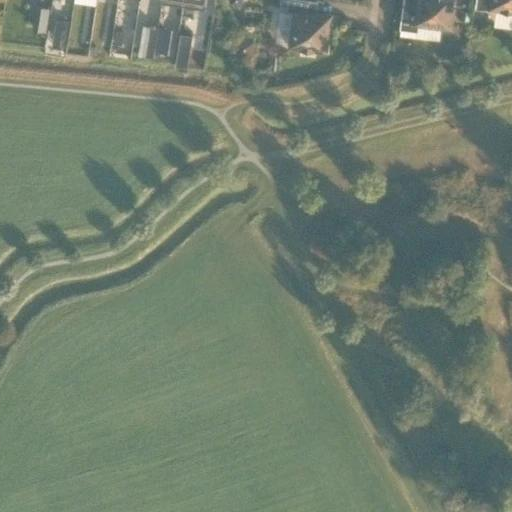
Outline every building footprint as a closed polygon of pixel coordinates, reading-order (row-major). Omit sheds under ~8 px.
[(295,12),(290,45),(300,46),(299,49),(315,51),(315,48),(325,49),(329,15),(306,12),(308,0),(279,0),(279,9),(295,12)] [(404,0),(403,13),(401,27),(417,29),(418,23),(425,24),(425,26),(440,28),(440,26),(450,27),(453,0),(404,0)] [(499,11),(511,12),(511,0),(491,0),(490,7),(500,8),(499,11)] [(41,7),(37,31),(46,32),(50,8),(41,7)] [(56,20),(53,46),(65,47),(69,22),(56,20)] [(148,25),(143,55),(153,57),(157,27),(148,25)] [(115,32),(113,44),(121,45),(123,33),(115,32)] [(191,49),(193,35),(180,33),(178,47),(191,49)] [(157,39),(155,51),(169,53),(171,41),(157,39)]
